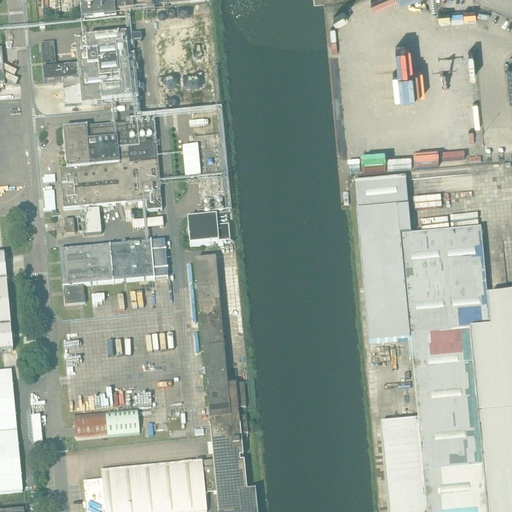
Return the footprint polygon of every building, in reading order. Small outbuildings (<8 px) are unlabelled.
[(47,0),(49,13),(59,12),(57,0),(47,0)] [(80,0),(83,20),(83,19),(116,16),(116,10),(126,9),(133,8),(132,0),(80,0)] [(154,11),(164,10),(166,10),(165,5),(190,2),(190,3),(209,1),(209,0),(143,0),(144,7),(153,6),(154,11)] [(338,14),(338,25),(362,25),(362,14),(338,14)] [(56,64),(54,43),(41,44),(43,65),(44,65),(44,70),(43,71),(44,84),(79,80),(82,106),(133,101),(127,36),(128,36),(118,37),(117,33),(96,36),(97,39),(95,39),(76,41),(78,68),(55,70),(55,64),(56,64)] [(210,78),(209,66),(206,35),(157,40),(164,105),(175,103),(175,101),(212,97),(211,85),(215,85),(215,78),(210,78)] [(393,47),(394,71),(405,71),(404,47),(393,47)] [(402,100),(387,101),(388,112),(402,111),(402,100)] [(161,202),(155,133),(154,123),(87,129),(87,128),(63,131),(67,170),(60,171),(63,211),(161,202)] [(0,163),(15,163),(14,141),(0,141),(0,163)] [(200,143),(184,144),(186,174),(202,173),(200,143)] [(357,158),(358,173),(382,172),(382,157),(357,158)] [(394,169),(409,169),(409,160),(394,160),(394,169)] [(354,183),(356,205),(357,213),(369,346),(411,342),(418,421),(380,425),(388,511),(511,511),(511,296),(487,299),(481,235),(483,235),(483,231),(481,232),(481,230),(411,236),(406,178),(354,183)] [(58,211),(57,201),(47,202),(47,212),(58,211)] [(87,233),(85,218),(77,219),(79,234),(87,233)] [(216,218),(188,221),(190,247),(231,244),(230,227),(217,228),(216,218)] [(75,234),(74,220),(64,220),(66,235),(75,234)] [(63,289),(168,279),(165,242),(121,246),(120,242),(110,243),(110,242),(109,242),(109,243),(99,244),(99,248),(59,252),(63,289)] [(0,352),(14,351),(5,259),(0,259),(0,352)] [(102,481),(82,483),(84,505),(86,505),(86,511),(85,511),(84,511),(206,511),(205,495),(216,493),(218,511),(257,511),(256,491),(247,492),(241,435),(248,434),(246,416),(239,417),(238,409),(245,408),(243,385),(229,387),(217,261),(195,263),(213,461),(161,466),(161,462),(152,463),(152,460),(131,462),(132,469),(101,472),(102,481)] [(233,268),(224,268),(230,333),(239,332),(233,268)] [(11,371),(4,372),(0,372),(0,494),(22,492),(12,379),(11,371)] [(137,409),(73,415),(76,441),(140,435),(137,409)] [(34,444),(42,444),(41,417),(33,417),(34,444)] [(187,437),(186,429),(170,431),(170,439),(187,437)]
